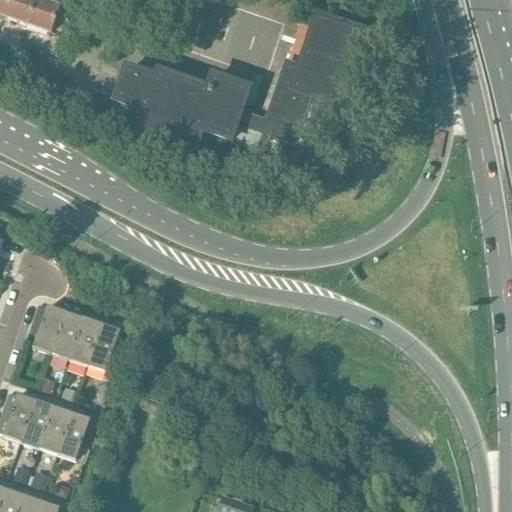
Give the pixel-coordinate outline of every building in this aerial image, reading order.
[(0,0),(0,18),(5,20),(11,0),(0,0)] [(11,0),(5,20),(27,28),(36,4),(24,0),(11,0)] [(36,4),(27,28),(50,36),(58,12),(36,4)] [(266,126),(253,122),(239,117),(236,127),(294,146),(309,100),(333,108),(358,34),(317,20),(300,71),(287,66),(266,126)] [(198,94),(187,90),(157,80),(155,84),(126,74),(115,105),(140,114),(130,142),(191,164),(201,134),(230,145),(236,127),(239,117),(247,94),(212,82),(208,95),(199,92),(198,94)] [(65,317),(46,311),(32,352),(51,359),(65,317)] [(51,359),(69,365),(83,323),(65,317),(51,359)] [(102,329),(83,323),(69,365),(87,371),(102,329)] [(120,335),(102,329),(87,371),(106,377),(120,335)] [(44,382),(40,393),(51,397),(55,386),(44,382)] [(64,391),(61,401),(73,405),(77,396),(64,391)] [(0,423),(0,437),(3,438),(16,399),(9,397),(0,423)] [(16,399),(3,438),(2,441),(20,447),(35,405),(16,399)] [(143,400),(139,412),(157,418),(157,419),(165,422),(165,421),(173,423),(177,412),(143,400)] [(20,447),(38,454),(53,412),(35,405),(20,447)] [(38,454),(56,460),(71,418),(53,412),(38,454)] [(89,425),(71,418),(56,460),(74,467),(89,425)] [(18,470),(13,483),(25,487),(30,474),(18,470)] [(36,476),(31,489),(44,494),(49,480),(36,476)] [(18,511),(23,500),(4,494),(0,506),(0,511),(18,511)] [(38,511),(40,507),(23,500),(18,511),(38,511)] [(222,501),(218,511),(252,511),(222,501)]
